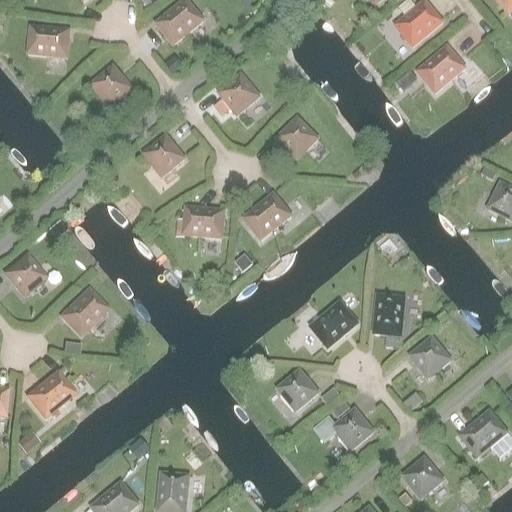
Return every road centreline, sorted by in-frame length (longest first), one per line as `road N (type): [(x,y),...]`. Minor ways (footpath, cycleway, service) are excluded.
road 1 (residential): [(0,245),(174,99)]
road 2 (residential): [(174,99),(304,0)]
road 3 (residential): [(415,439),(511,357)]
